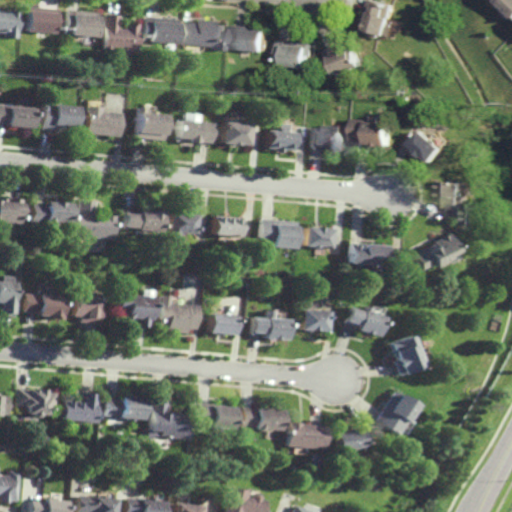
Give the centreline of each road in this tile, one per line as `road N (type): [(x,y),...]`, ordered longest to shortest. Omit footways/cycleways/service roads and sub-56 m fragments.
road 1 (residential): [(0,161),(388,193)]
road 2 (residential): [(0,351),(338,379)]
